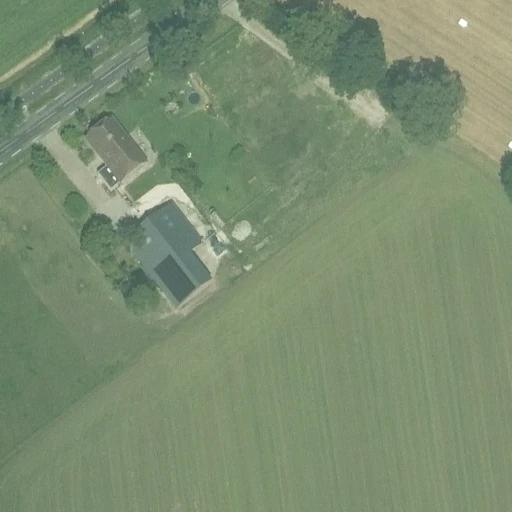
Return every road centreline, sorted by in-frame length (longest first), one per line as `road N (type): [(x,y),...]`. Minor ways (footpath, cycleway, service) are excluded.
road 1 (tertiary): [(0,151),(212,0)]
road 2 (track): [(224,0),(415,142)]
